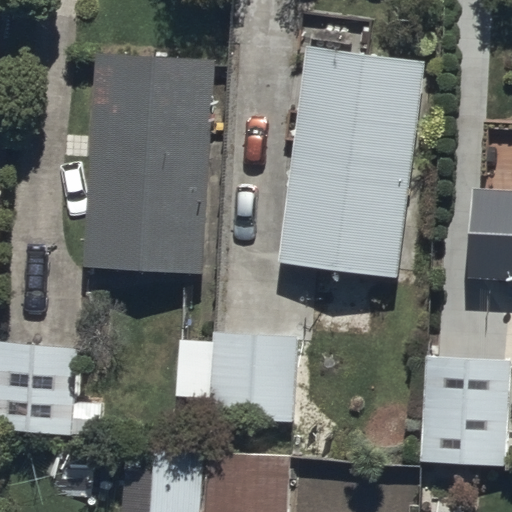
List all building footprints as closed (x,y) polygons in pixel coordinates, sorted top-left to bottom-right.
[(315,54),(286,273),(402,288),(431,69),(315,54)] [(93,275),(209,279),(217,63),(102,59),(93,275)] [(511,200),(479,199),(475,290),(511,291),(511,200)] [(308,343),(218,340),(215,428),(305,431),(308,343)] [(82,352),(0,349),(0,437),(79,441),(82,352)] [(511,364),(426,361),(421,471),(511,474),(511,364)] [(202,511),(205,456),(153,453),(150,511),(202,511)] [(296,511),(298,465),(217,461),(214,511),(296,511)]
